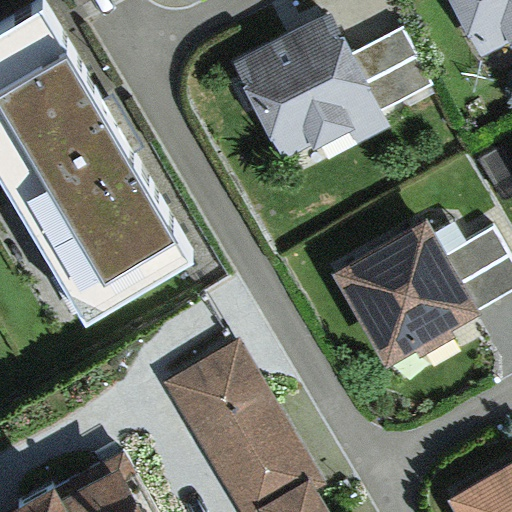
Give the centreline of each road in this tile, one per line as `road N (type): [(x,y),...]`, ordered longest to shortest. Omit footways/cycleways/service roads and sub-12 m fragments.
road 1 (residential): [(383,468),(136,51),(237,0)]
road 2 (residential): [(511,395),(383,468)]
